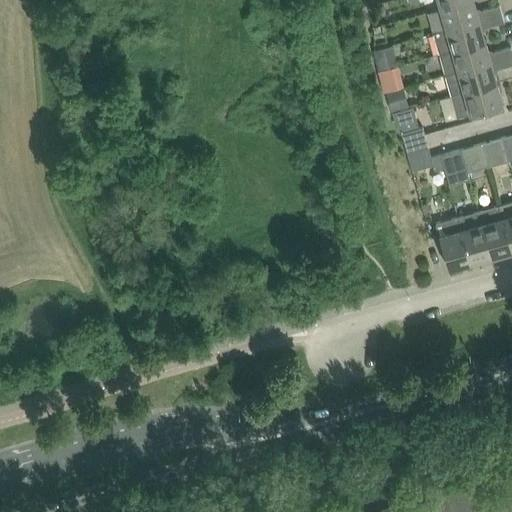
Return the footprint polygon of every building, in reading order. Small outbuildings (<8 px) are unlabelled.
[(438,0),(441,9),(472,0),(438,0)] [(474,0),(472,0),(441,9),(446,26),(447,30),(448,29),(480,19),(476,8),(474,0)] [(500,5),(491,7),(496,24),(505,22),(501,7),(500,5)] [(491,7),(483,9),(485,18),(488,26),(496,24),(491,7)] [(447,30),(441,9),(428,12),(434,33),(447,30)] [(434,33),(440,54),(486,41),(480,19),(448,29),(434,33)] [(440,54),(446,75),(491,61),(486,41),(440,54)] [(375,50),(373,50),(377,66),(381,64),(380,60),(385,51),(393,49),(392,45),(375,50)] [(511,47),(511,46),(503,48),(508,65),(511,64),(511,47)] [(503,48),(495,51),(497,59),(499,68),(508,65),(503,48)] [(381,64),(377,66),(379,72),(398,66),(393,49),(385,51),(380,60),(381,64)] [(446,75),(452,96),(497,83),(491,61),(446,75)] [(395,68),(379,72),(383,92),(386,91),(403,87),(398,66),(395,68)] [(497,83),(452,96),(457,116),(503,103),(497,83)] [(395,89),(400,108),(408,106),(403,87),(395,89)] [(395,89),(386,91),(391,111),(400,108),(395,89)] [(457,116),(452,96),(439,99),(444,120),(457,116)] [(413,106),(392,112),(396,122),(416,116),(413,106)] [(416,116),(396,122),(399,132),(402,131),(419,126),(416,116)] [(402,131),(407,152),(429,146),(423,125),(419,126),(402,131)] [(504,136),(483,142),(489,166),(510,160),(504,136)] [(483,142),(461,148),(467,169),(468,171),(489,166),(483,142)] [(429,146),(407,152),(412,169),(433,163),(431,156),(429,146)] [(461,148),(441,154),(445,167),(447,175),(467,169),(461,148)] [(441,154),(431,156),(433,163),(435,169),(445,167),(441,154)] [(511,200),(500,204),(511,246),(511,200)] [(511,246),(500,204),(479,210),(492,256),(511,250),(511,246)] [(479,210),(459,216),(471,261),(492,256),(479,210)] [(471,261),(459,216),(436,222),(449,268),(471,261)] [(511,511),(511,471),(448,490),(454,511),(511,511)] [(454,511),(448,490),(448,489),(431,493),(431,495),(370,511),(454,511)]
